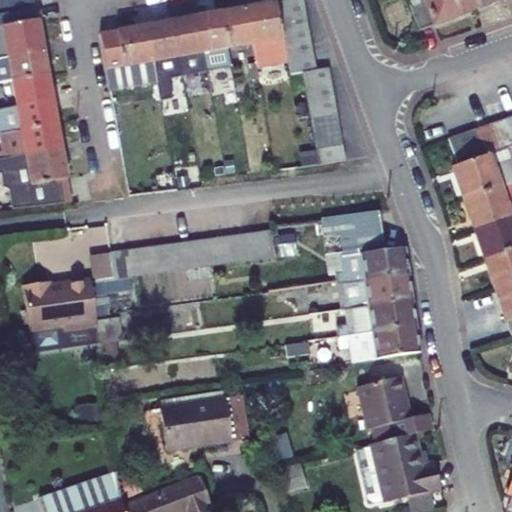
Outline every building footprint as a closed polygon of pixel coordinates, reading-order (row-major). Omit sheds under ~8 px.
[(302,0),(288,0),(274,3),(278,18),(304,13),(302,0)] [(407,0),(419,32),(477,9),(473,0),(407,0)] [(473,0),(477,9),(500,0),(473,0)] [(244,8),(251,43),(281,38),(274,3),(244,8)] [(0,58),(7,57),(42,50),(34,8),(0,14),(0,58)] [(220,12),(226,48),(251,43),(244,8),(220,12)] [(195,17),(201,52),(226,48),(220,12),(195,17)] [(304,13),(278,18),(280,33),(307,28),(304,13)] [(170,21),(177,57),(201,52),(195,17),(170,21)] [(145,26),(152,62),(177,57),(170,21),(145,26)] [(115,31),(122,67),(152,62),(145,26),(115,31)] [(307,28),(280,33),(281,38),(283,46),(310,42),(307,28)] [(310,42),(283,46),(285,61),(312,56),(310,42)] [(42,50),(7,57),(11,81),(47,75),(42,50)] [(312,56),(285,61),(289,77),(301,75),(315,71),(315,70),(312,56)] [(255,64),(257,78),(266,77),(263,62),(255,64)] [(247,65),(250,80),(257,78),(255,64),(247,65)] [(315,70),(315,71),(301,75),(303,89),(331,85),(328,68),(315,70)] [(205,73),(208,87),(216,86),(213,71),(205,73)] [(197,74),(200,89),(208,87),(205,73),(197,74)] [(0,109),(52,100),(47,75),(11,81),(0,83),(0,109)] [(155,82),(158,96),(167,95),(164,80),(155,82)] [(148,83),(150,98),(158,96),(155,82),(148,83)] [(331,85),(303,89),(306,104),(333,100),(331,85)] [(52,100),(0,109),(0,130),(1,134),(56,124),(52,100)] [(333,100),(306,104),(309,119),(336,114),(333,100)] [(336,114),(309,119),(312,134),(339,129),(336,114)] [(501,150),(511,146),(511,134),(506,119),(492,124),(501,150)] [(130,133),(142,130),(140,120),(128,123),(130,133)] [(56,124),(1,134),(4,151),(0,151),(0,159),(60,148),(56,124)] [(487,155),(501,150),(492,124),(478,128),(487,155)] [(473,159),(487,155),(478,128),(464,133),(473,159)] [(339,129),(312,134),(315,149),(341,144),(339,129)] [(457,165),(473,159),(464,133),(448,139),(457,165)] [(341,144),(315,149),(318,165),(345,160),(341,144)] [(511,146),(501,150),(487,155),(473,159),(457,165),(453,166),(464,200),(511,183),(511,146)] [(0,159),(0,161),(5,190),(12,189),(16,209),(62,200),(58,180),(66,178),(60,148),(0,159)] [(474,228),(511,215),(511,183),(464,200),(474,228)] [(324,237),(340,236),(342,249),(383,244),(379,212),(321,219),(324,237)] [(511,215),(474,228),(484,258),(511,248),(511,215)] [(126,252),(129,279),(274,259),(270,232),(126,252)] [(383,244),(342,249),(343,257),(384,252),(383,244)] [(511,248),(484,258),(495,287),(511,281),(511,248)] [(343,275),(334,276),(335,286),(408,276),(404,249),(384,252),(343,257),(340,258),(343,275)] [(112,254),(116,280),(129,279),(126,252),(112,254)] [(89,257),(92,284),(116,280),(112,254),(89,257)] [(335,286),(339,311),(344,311),(412,303),(408,276),(335,286)] [(95,318),(91,291),(90,284),(90,281),(47,287),(47,283),(21,287),(30,352),(98,343),(96,329),(95,318)] [(511,317),(511,281),(495,287),(506,320),(511,317)] [(336,328),(338,338),(338,339),(416,329),(412,303),(344,311),(347,326),(336,328)] [(121,341),(118,319),(97,322),(99,344),(116,342),(121,341)] [(339,351),(343,350),(344,364),(419,352),(416,329),(338,339),(339,351)] [(308,343),(285,345),(287,357),(310,354),(308,343)] [(116,347),(100,349),(103,369),(119,367),(116,347)] [(371,429),(374,443),(414,434),(432,429),(429,415),(411,419),(400,378),(356,388),(366,431),(371,429)] [(224,392),(158,402),(159,408),(225,399),(224,392)] [(225,399),(159,408),(165,452),(231,442),(225,399)] [(374,443),(370,444),(371,446),(375,467),(360,470),(367,501),(373,505),(383,502),(384,504),(405,499),(429,493),(440,490),(435,464),(427,466),(422,467),(418,453),(414,434),(374,443)] [(371,446),(355,449),(360,470),(375,467),(371,446)] [(418,453),(422,467),(427,466),(424,452),(418,453)] [(302,489),(297,469),(279,472),(284,492),(302,489)] [(44,511),(121,511),(121,509),(120,506),(115,472),(40,497),(44,511)] [(121,509),(121,511),(184,511),(205,504),(196,479),(121,509)] [(429,493),(405,499),(408,511),(432,511),(434,511),(429,493)]
